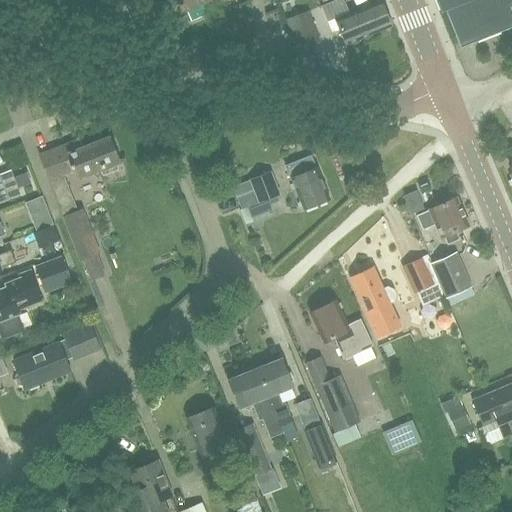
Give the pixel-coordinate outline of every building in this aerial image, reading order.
[(176,0),(181,11),(186,9),(191,22),(214,12),(209,0),(176,0)] [(335,18),(345,45),(391,27),(380,0),(335,18)] [(511,0),(436,0),(442,13),(446,11),(461,48),(511,27),(511,8),(511,6),(511,5),(511,0)] [(320,42),(308,11),(285,20),(297,51),(320,42)] [(40,154),(81,259),(99,252),(82,209),(78,211),(63,174),(74,170),(77,176),(98,168),(103,181),(126,179),(124,159),(119,159),(109,136),(85,146),(79,139),(40,154)] [(310,156),(285,166),(290,179),(291,179),(303,208),(302,208),(303,209),(330,198),(330,197),(329,197),(318,168),(315,168),(310,156)] [(11,169),(0,173),(0,201),(8,198),(7,196),(20,191),(11,169)] [(259,202),(248,206),(248,207),(252,218),(272,210),(270,204),(279,201),(277,195),(280,194),(271,171),(251,179),(259,201),(259,202)] [(429,210),(416,215),(423,230),(435,224),(441,237),(443,237),(456,231),(469,225),(457,198),(429,210)] [(0,218),(4,232),(43,220),(39,206),(0,217),(0,218)] [(0,268),(0,267),(15,261),(11,251),(0,255),(0,268)] [(470,286),(456,254),(432,264),(447,297),(470,286)] [(422,258),(404,267),(415,292),(434,284),(433,282),(437,281),(438,280),(427,255),(422,257),(422,258)] [(72,283),(61,256),(34,266),(45,294),(72,283)] [(387,286),(382,288),(373,268),(351,278),(378,336),(400,326),(389,304),(394,302),(396,295),(394,290),(387,286)] [(19,313),(18,311),(42,301),(31,269),(18,274),(19,278),(4,283),(6,288),(0,290),(0,331),(2,338),(23,330),(17,314),(19,313)] [(324,342),(334,338),(344,360),(374,346),(361,319),(347,325),(337,301),(311,313),(324,342)] [(89,322),(62,334),(66,342),(60,344),(59,343),(14,361),(20,375),(16,379),(19,385),(24,385),(26,389),(71,371),(66,359),(72,357),(74,361),(101,350),(89,322)] [(368,371),(387,362),(380,348),(361,358),(368,371)] [(294,386),(283,359),(259,368),(284,432),(295,427),(286,404),(283,405),(278,392),(294,386)] [(284,432),(259,368),(254,370),(251,367),(244,370),(244,374),(235,377),(236,378),(230,380),(240,408),(255,402),(261,418),(265,417),(272,436),(284,432)] [(317,386),(336,431),(359,421),(340,376),(317,386)] [(473,400),(483,425),(496,420),(504,438),(511,435),(511,384),(473,400)] [(229,442),(215,407),(187,418),(208,472),(224,466),(217,447),(229,442)] [(391,454),(393,453),(420,442),(411,419),(382,431),(391,454)] [(254,474),(271,468),(253,423),(236,429),(254,474)] [(319,469),(334,463),(337,462),(322,423),(303,431),(319,469)] [(348,449),(371,441),(367,428),(344,436),(348,449)] [(139,488),(127,493),(134,511),(169,511),(164,499),(173,495),(159,460),(132,471),(139,488)]
